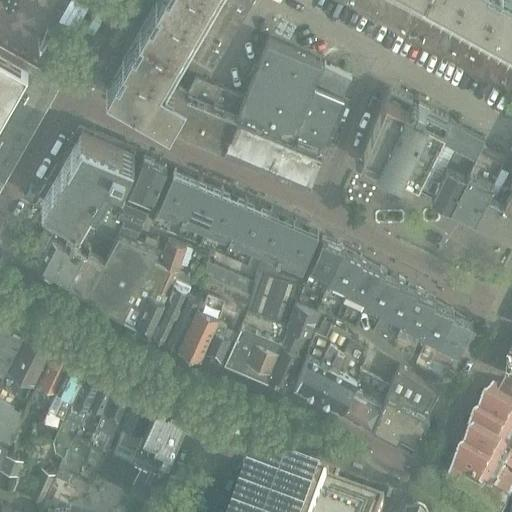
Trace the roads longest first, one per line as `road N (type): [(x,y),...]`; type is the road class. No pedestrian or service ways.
road 1 (residential): [(318,210),(506,312),(423,473),(363,437),(251,396)]
road 2 (residential): [(0,222),(72,94),(318,210)]
road 3 (residential): [(251,396),(0,268)]
road 4 (residential): [(318,210),(381,60)]
road 5 (residential): [(381,60),(511,131)]
road 6 (residential): [(274,0),(381,60)]
road 7 (residential): [(209,511),(251,396)]
